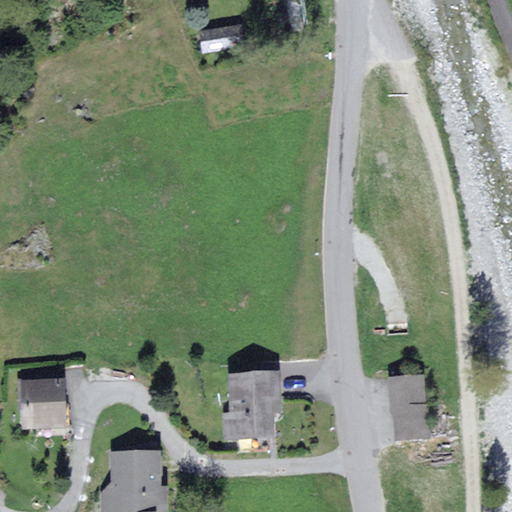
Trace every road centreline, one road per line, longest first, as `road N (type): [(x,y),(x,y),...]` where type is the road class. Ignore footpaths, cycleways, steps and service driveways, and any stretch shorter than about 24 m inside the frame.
road 1 (track): [(474,511),(446,188),(379,0)]
road 2 (residential): [(361,460),(340,310),(356,0)]
road 3 (residential): [(361,460),(205,463),(186,455),(141,403),(113,392),(87,415),(77,485),(64,511)]
